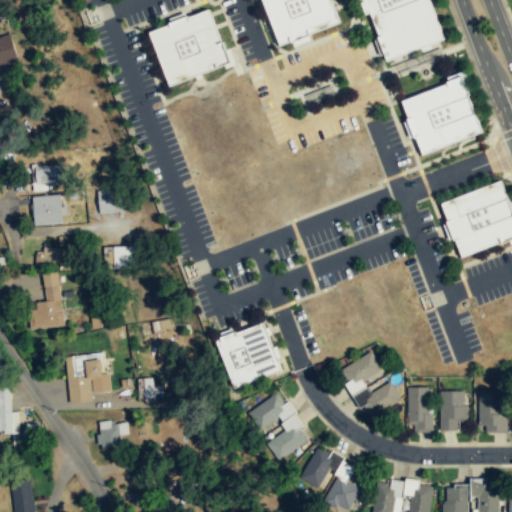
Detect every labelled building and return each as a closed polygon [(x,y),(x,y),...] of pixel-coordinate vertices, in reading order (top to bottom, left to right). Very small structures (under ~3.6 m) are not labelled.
[(339,25),(330,0),(260,0),(277,46),(339,25)] [(361,0),(379,60),(438,43),(425,0),(361,0)] [(167,87),(229,66),(209,9),(147,30),(167,87)] [(11,35),(0,37),(0,66),(17,63),(11,35)] [(448,84),(399,101),(418,155),(480,133),(459,74),(446,79),(448,84)] [(61,185),(61,166),(32,166),(32,185),(61,185)] [(457,258),(511,240),(511,216),(501,183),(439,204),(457,258)] [(100,213),(121,212),(119,190),(98,192),(100,213)] [(32,225),(61,225),(61,197),(32,197),(32,225)] [(131,245),(110,246),(111,268),(131,267),(131,245)] [(35,267),(62,267),(62,249),(35,249),(35,267)] [(44,303),(26,305),(29,330),(63,327),(58,274),(42,275),(44,303)] [(145,323),(147,335),(172,332),(171,319),(145,323)] [(232,389),(280,372),(263,322),(215,339),(232,389)] [(109,391),(105,352),(65,356),(69,403),(92,400),(92,392),(109,391)] [(339,370),(365,421),(401,402),(391,383),(368,395),(362,383),(383,372),(372,353),(339,370)] [(138,379),(138,399),(155,399),(155,379),(138,379)] [(38,444),(38,426),(18,426),(18,411),(10,411),(9,388),(0,388),(0,435),(12,435),(12,445),(38,444)] [(406,388),(406,433),(430,433),(430,388),(406,388)] [(466,422),(466,392),(438,392),(438,431),(457,431),(457,422),(466,422)] [(500,414),(500,392),(478,392),(478,433),(506,433),(506,414),(500,414)] [(309,439),(279,393),(247,413),(259,431),(276,420),(284,432),(265,445),(276,461),(309,439)] [(120,448),(120,435),(128,435),(128,421),(98,421),(98,448),(120,448)] [(300,480),(320,489),(334,456),(315,447),(300,480)] [(341,511),(343,511),(359,493),(339,477),(323,497),(341,511)] [(14,511),(33,511),(30,479),(11,481),(14,511)] [(429,511),(432,487),(375,480),(372,511),(399,511),(401,497),(409,498),(407,511),(429,511)] [(498,511),(498,486),(443,485),(442,511),(466,511),(466,498),(474,499),(474,511),(498,511)]
